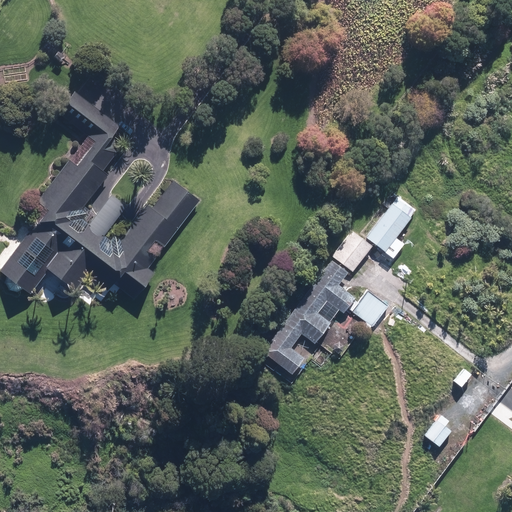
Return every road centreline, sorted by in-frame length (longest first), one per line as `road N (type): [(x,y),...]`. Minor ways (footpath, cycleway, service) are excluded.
road 1 (track): [(94,200),(135,149),(173,129),(270,0)]
road 2 (track): [(365,271),(477,363),(492,367),(511,356)]
road 3 (track): [(125,221),(160,170),(161,150),(86,87)]
